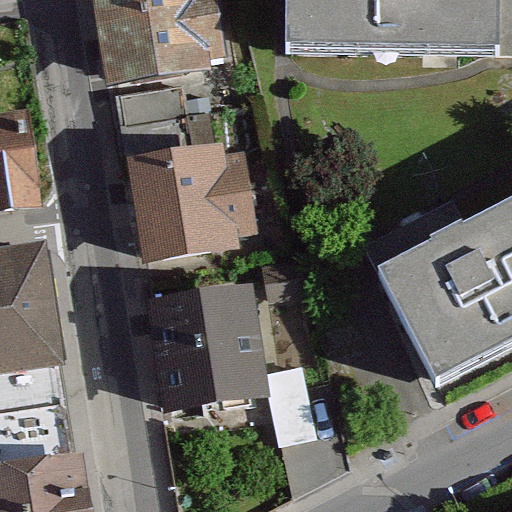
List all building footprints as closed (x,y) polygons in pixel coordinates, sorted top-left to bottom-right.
[(127,0),(98,5),(116,107),(238,86),(222,0),(127,0)] [(300,0),(300,55),(509,57),(509,0),(300,0)] [(24,123),(0,127),(0,210),(38,204),(24,123)] [(253,167),(136,184),(151,293),(269,276),(253,167)] [(511,201),(383,269),(442,381),(511,344),(511,201)] [(0,386),(61,376),(41,257),(0,263),(0,386)] [(270,311),(157,325),(170,431),(283,417),(270,311)] [(86,511),(81,475),(0,487),(0,511),(86,511)]
